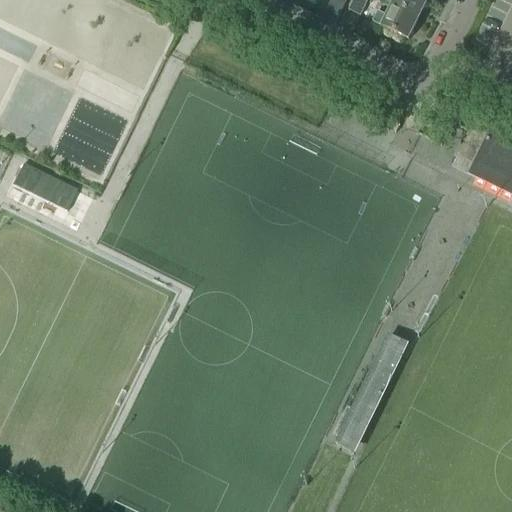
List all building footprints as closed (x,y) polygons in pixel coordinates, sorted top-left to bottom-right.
[(343,10),(348,0),(331,0),(330,4),(343,10)] [(354,0),(348,13),(361,19),(370,0),(354,0)] [(421,20),(430,0),(386,0),(385,3),(393,7),(421,20)] [(421,20),(393,7),(388,19),(377,14),(372,24),(410,43),(421,20)] [(458,160),(453,169),(511,197),(511,133),(468,112),(460,128),(468,132),(455,159),(458,160)] [(395,135),(398,128),(391,125),(388,131),(395,135)] [(22,166),(12,188),(66,214),(77,193),(22,166)] [(354,457),(408,347),(387,336),(333,447),(354,457)]
